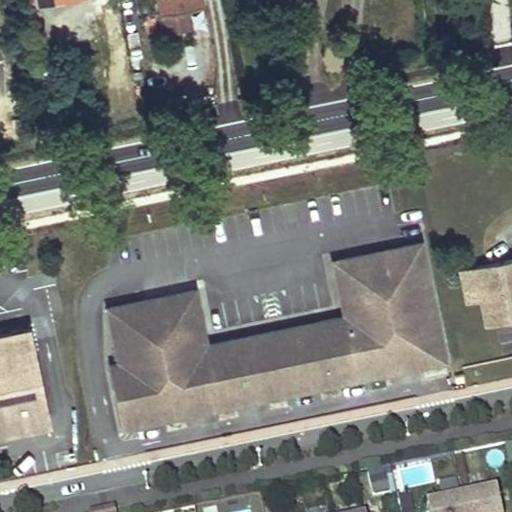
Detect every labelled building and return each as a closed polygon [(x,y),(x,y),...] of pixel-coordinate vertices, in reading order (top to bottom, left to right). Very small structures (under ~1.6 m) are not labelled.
[(205,5),(203,0),(157,0),(161,14),(205,5)] [(446,361),(421,242),(333,260),(344,315),(207,344),(195,288),(107,307),(119,362),(109,364),(122,427),(420,366),(446,361)] [(511,259),(475,267),(479,285),(465,288),(468,300),(481,297),(487,323),(511,317),(511,259)] [(479,285),(475,267),(461,270),(465,288),(479,285)] [(50,421),(30,328),(0,334),(0,425),(7,424),(8,430),(50,421)] [(385,469),(369,472),(372,493),(389,490),(385,469)] [(503,511),(499,489),(464,497),(466,511),(503,511)] [(411,494),(399,496),(402,511),(415,509),(411,494)] [(466,511),(464,497),(429,504),(430,511),(466,511)]
